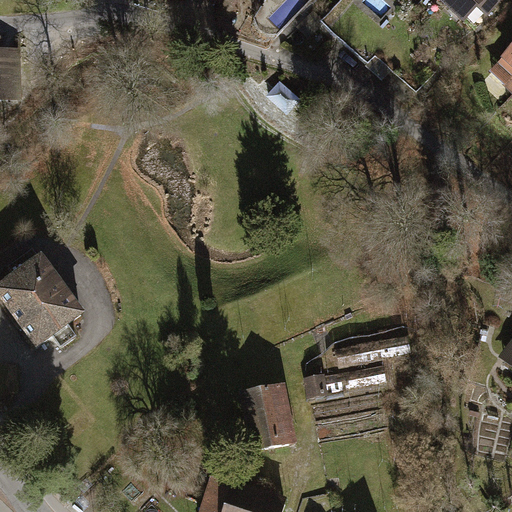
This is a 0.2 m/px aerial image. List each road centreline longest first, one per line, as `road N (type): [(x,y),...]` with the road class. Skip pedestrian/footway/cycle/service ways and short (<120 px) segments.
road 1 (residential): [(0,26),(149,23),(320,74),(370,96),(511,204)]
road 2 (track): [(291,511),(309,459),(290,381)]
